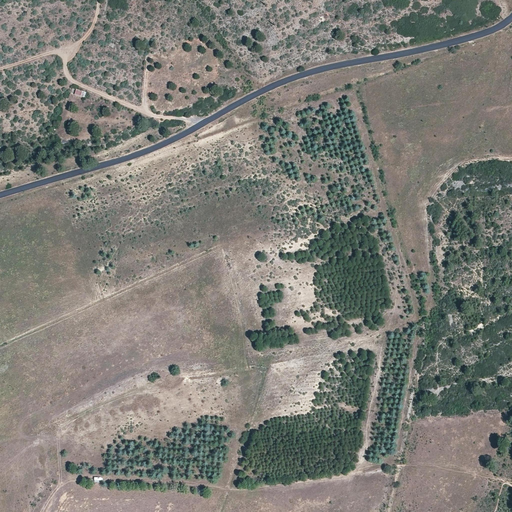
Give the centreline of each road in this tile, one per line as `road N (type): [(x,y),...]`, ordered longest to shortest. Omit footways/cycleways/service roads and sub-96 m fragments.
road 1 (tertiary): [(511,16),(485,32),(306,73),(165,143),(0,195)]
road 2 (track): [(203,122),(148,114),(66,79),(66,56),(94,21),(97,0)]
